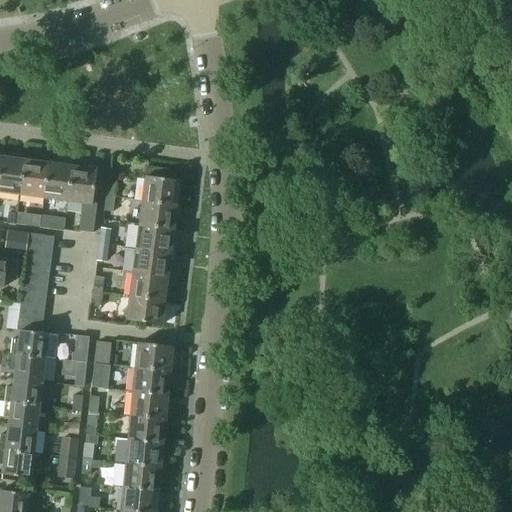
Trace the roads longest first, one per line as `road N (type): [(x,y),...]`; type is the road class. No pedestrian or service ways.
road 1 (residential): [(197,511),(223,162),(214,60),(198,0)]
road 2 (residential): [(0,44),(56,36),(153,0)]
